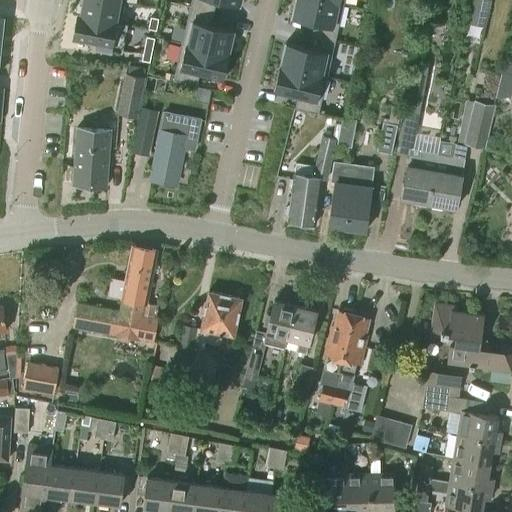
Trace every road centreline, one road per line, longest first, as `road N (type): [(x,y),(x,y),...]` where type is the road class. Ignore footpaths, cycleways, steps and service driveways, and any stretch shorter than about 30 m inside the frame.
road 1 (unclassified): [(213,234),(511,279)]
road 2 (residential): [(213,234),(267,0)]
road 3 (residential): [(26,233),(23,195),(45,0)]
road 4 (unclassified): [(26,233),(112,223),(213,234)]
